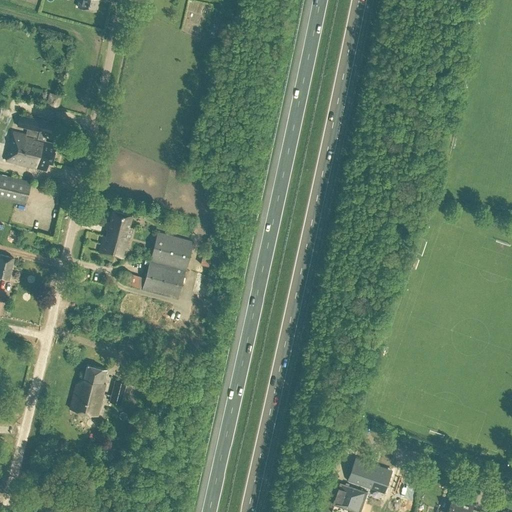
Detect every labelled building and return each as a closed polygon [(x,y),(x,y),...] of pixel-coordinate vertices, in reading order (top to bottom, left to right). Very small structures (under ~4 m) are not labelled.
[(79,0),(78,7),(96,11),(98,0),(79,0)] [(53,100),(62,100),(62,92),(53,91),(53,100)] [(50,134),(53,123),(21,115),(18,125),(27,128),(25,136),(13,132),(6,161),(45,171),(48,162),(51,163),(56,145),(44,141),(46,133),(50,134)] [(0,198),(25,204),(31,182),(0,174),(0,198)] [(128,227),(131,215),(113,210),(109,222),(107,221),(105,228),(108,229),(106,236),(103,235),(99,251),(125,258),(132,233),(130,232),(131,228),(128,227)] [(0,219),(0,226),(7,228),(9,222),(0,219)] [(144,277),(141,288),(177,299),(193,241),(158,230),(144,277)] [(206,245),(215,247),(217,241),(207,239),(206,245)] [(207,252),(205,263),(215,265),(217,254),(207,252)] [(0,276),(9,279),(14,256),(0,253),(0,276)] [(137,290),(103,282),(101,289),(102,289),(101,293),(100,293),(99,299),(133,307),(134,301),(135,301),(136,297),(135,296),(137,290)] [(97,415),(105,383),(103,382),(107,369),(87,363),(83,378),(76,383),(70,408),(97,415)] [(121,405),(127,381),(115,378),(109,402),(121,405)] [(356,458),(349,479),(385,492),(392,471),(356,458)] [(358,511),(361,511),(368,492),(341,483),(334,504),(358,511)] [(66,495),(67,490),(50,487),(49,492),(66,495)] [(459,511),(464,501),(453,497),(447,511),(441,509),(440,511),(459,511)] [(464,501),(459,511),(472,511),(475,504),(464,501)]
